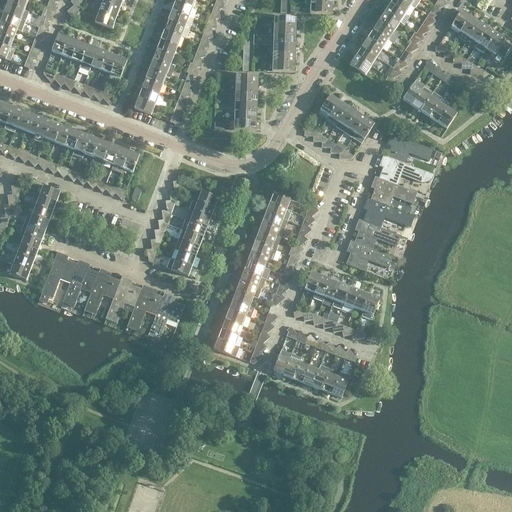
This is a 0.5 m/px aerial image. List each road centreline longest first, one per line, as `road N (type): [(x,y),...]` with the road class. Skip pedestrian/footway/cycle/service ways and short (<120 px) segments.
road 1 (track): [(511,309),(483,449),(466,491),(442,495),(433,511)]
road 2 (unclassified): [(182,148),(0,78)]
road 3 (unclassified): [(283,129),(365,0)]
road 4 (residential): [(134,274),(182,148)]
